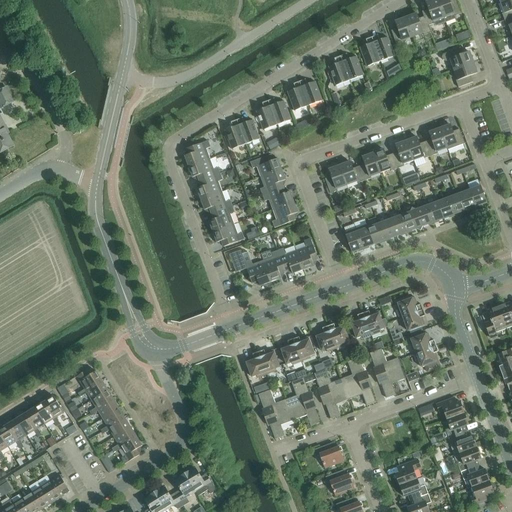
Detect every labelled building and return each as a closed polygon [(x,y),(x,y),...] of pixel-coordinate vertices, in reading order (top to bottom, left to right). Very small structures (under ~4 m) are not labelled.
[(423,14),(430,33),(431,33),(428,26),(434,24),(436,26),(445,23),(437,0),(433,0),(426,3),(429,12),(423,14)] [(437,0),(445,23),(455,19),(455,16),(462,14),(457,1),(451,4),(449,0),(437,0)] [(511,0),(509,0),(500,3),(504,13),(502,14),(504,21),(511,18),(511,0)] [(424,19),(419,21),(416,14),(406,18),(413,38),(423,34),(424,36),(430,33),(423,14),(424,19)] [(413,38),(406,18),(395,22),(398,31),(392,33),(397,46),(404,43),(403,41),(413,38)] [(372,38),(380,60),(381,62),(395,57),(388,38),(380,41),(378,35),(372,38)] [(381,62),(380,60),(372,38),(366,40),(368,45),(360,48),(367,67),(381,62)] [(441,43),(435,45),(438,52),(444,49),(441,43)] [(454,70),(474,63),(470,52),(460,56),(458,49),(443,55),(442,58),(443,61),(446,62),(450,60),(454,70)] [(340,57),(342,60),(349,81),(363,76),(357,57),(349,60),(347,54),(340,57)] [(342,60),(340,57),(334,59),(336,65),(328,68),(335,86),(349,81),(342,60)] [(474,63),(454,70),(457,80),(456,81),(458,88),(471,83),(468,77),(477,74),(474,63)] [(400,65),(388,70),(390,76),(403,70),(400,65)] [(438,69),(432,71),(434,77),(441,75),(438,69)] [(299,82),(308,106),(322,101),(315,82),(307,85),(305,80),(299,82)] [(308,106),(299,82),(293,84),(295,90),(287,93),(294,111),(308,106)] [(0,107),(13,101),(6,88),(0,91),(0,107)] [(268,101),(277,125),(291,120),(284,102),(276,105),(274,99),(268,101)] [(277,125),(268,101),(262,103),(264,109),(256,112),(263,131),(277,125)] [(0,118),(0,151),(11,146),(5,134),(7,133),(0,118)] [(237,120),(246,145),(260,140),(253,121),(245,124),(243,118),(237,120)] [(446,119),(428,126),(430,131),(448,124),(446,119)] [(246,145),(237,120),(231,123),(233,128),(225,131),(232,150),(246,145)] [(301,123),(296,125),(299,131),(304,129),(301,123)] [(440,129),(447,149),(448,151),(465,144),(460,132),(454,134),(450,125),(440,129)] [(426,144),(431,157),(438,154),(437,152),(447,149),(440,129),(429,133),(432,142),(426,144)] [(279,137),(273,140),(277,147),(283,144),(279,137)] [(406,141),(414,161),(424,157),(424,159),(431,157),(426,144),(420,146),(417,137),(406,141)] [(189,167),(210,159),(206,149),(210,148),(208,141),(195,146),(189,148),(187,149),(189,155),(185,157),(189,167)] [(393,157),(398,169),(404,167),(404,165),(414,161),(406,141),(396,145),(399,154),(393,157)] [(373,154),(380,173),(390,170),(391,172),(398,169),(393,157),(387,159),(384,150),(373,154)] [(360,169),(364,181),(371,179),(370,177),(380,173),(373,154),(362,158),(366,167),(360,169)] [(257,168),(261,178),(282,170),(278,159),(273,161),(271,155),(250,163),(253,169),(257,168)] [(210,159),(189,167),(193,178),(197,176),(199,182),(220,174),(218,168),(214,170),(210,159)] [(459,159),(453,162),(455,168),(461,166),(459,159)] [(339,166),(347,186),(357,182),(358,184),(364,181),(360,169),(354,171),(350,162),(339,166)] [(347,186),(339,166),(329,170),(332,179),(326,181),(330,194),(337,191),(337,189),(347,186)] [(442,167),(436,169),(438,175),(444,173),(442,167)] [(262,196),(283,188),(281,182),(286,181),(282,170),(261,178),(264,188),(260,189),(262,196)] [(220,174),(199,182),(201,188),(197,189),(201,200),(222,192),(218,182),(223,180),(220,174)] [(417,174),(411,176),(414,184),(420,182),(417,174)] [(470,190),(476,207),(487,203),(482,190),(484,189),(481,182),(479,183),(481,186),(470,190)] [(283,188),(262,196),(265,202),(269,200),(273,210),(294,203),(290,192),(285,193),(283,188)] [(459,194),(465,211),(476,207),(470,190),(459,194)] [(222,192),(201,200),(205,211),(209,209),(211,215),(232,207),(230,201),(226,202),(222,192)] [(448,198),(455,215),(465,211),(459,194),(448,198)] [(437,202),(444,219),(455,215),(448,198),(437,202)] [(246,202),(239,205),(242,211),(248,209),(246,202)] [(427,206),(433,223),(444,219),(437,202),(427,206)] [(294,203),(273,210),(276,220),(272,222),(275,229),(296,221),(293,215),(298,213),(294,203)] [(413,221),(416,229),(421,231),(423,227),(433,223),(427,206),(416,210),(419,219),(413,221)] [(232,207),(211,215),(213,220),(209,222),(213,232),(234,225),(230,215),(235,213),(232,207)] [(400,216),(406,233),(416,229),(413,221),(419,219),(416,210),(412,208),(410,212),(400,216)] [(389,220),(395,237),(406,233),(400,216),(389,220)] [(378,224),(385,241),(395,237),(389,220),(378,224)] [(385,241),(378,224),(368,228),(367,225),(366,225),(374,245),(385,241)] [(234,225),(213,232),(217,243),(221,242),(224,247),(245,240),(242,233),(238,235),(234,225)] [(356,229),(363,249),(374,245),(366,225),(356,229)] [(363,249),(356,229),(345,233),(352,253),(363,249)] [(296,252),(303,270),(314,266),(312,262),(318,260),(310,239),(304,241),(306,248),(296,252)] [(292,274),(303,270),(296,252),(286,255),(284,249),(277,251),(285,272),(291,270),(292,274)] [(270,282),(263,261),(253,265),(251,261),(245,263),(241,251),(230,255),(236,273),(247,269),(252,284),(258,282),(260,286),(270,282)] [(263,261),(270,282),(281,278),(280,274),(285,272),(277,251),(271,253),(273,258),(263,261)] [(400,319),(423,310),(421,305),(418,306),(414,298),(398,304),(399,309),(397,310),(400,319)] [(498,307),(507,329),(511,327),(511,305),(511,306),(509,303),(498,307)] [(507,329),(498,307),(487,311),(489,314),(482,317),(491,339),(497,336),(496,333),(507,329)] [(423,310),(400,319),(404,328),(406,327),(408,332),(425,325),(422,317),(425,316),(423,310)] [(363,313),(371,336),(381,333),(380,330),(384,329),(378,312),(370,315),(369,311),(363,313)] [(371,336),(363,313),(357,316),(358,319),(350,322),(357,339),(361,337),(362,339),(371,336)] [(328,326),(336,349),(346,346),(345,343),(349,342),(343,325),(335,328),(334,324),(328,326)] [(336,349),(328,326),(322,329),(324,332),(315,335),(322,352),(326,350),(327,352),(336,349)] [(414,355),(436,346),(434,340),(431,342),(428,334),(411,340),(413,345),(410,345),(414,355)] [(293,339),(302,362),(311,359),(310,356),(315,354),(308,338),(300,341),(299,337),(293,339)] [(302,362),(293,339),(287,342),(289,345),(280,348),(287,365),(292,363),(292,365),(302,362)] [(436,346),(414,355),(417,364),(420,363),(421,368),(425,366),(428,373),(441,367),(435,353),(438,352),(436,346)] [(374,370),(376,377),(401,368),(398,359),(387,363),(382,349),(359,358),(361,362),(371,358),(376,370),(374,370)] [(258,352),(267,375),(276,371),(275,369),(280,367),(273,351),(265,354),(264,350),(258,352)] [(497,362),(502,373),(511,369),(511,350),(498,355),(501,361),(497,362)] [(267,375),(258,352),(252,354),(254,358),(246,361),(252,378),(257,376),(257,378),(267,375)] [(342,379),(345,388),(369,379),(367,373),(365,374),(361,362),(359,358),(347,362),(352,375),(342,379)] [(322,364),(314,367),(316,373),(324,370),(322,364)] [(401,368),(376,377),(379,383),(380,383),(386,399),(396,395),(392,384),(405,379),(401,368)] [(509,383),(511,389),(511,388),(511,369),(502,373),(506,384),(509,383)] [(321,397),(345,388),(342,379),(331,383),(326,370),(314,374),(314,375),(316,380),(320,390),(318,391),(321,397)] [(418,371),(408,375),(410,381),(421,378),(418,371)] [(82,392),(84,395),(87,393),(86,392),(102,381),(96,372),(88,377),(85,372),(77,377),(85,390),(82,392)] [(295,373),(287,376),(290,383),(292,383),(298,380),(295,374),(295,373)] [(314,375),(304,379),(306,384),(316,380),(314,375)] [(286,400),(289,409),(314,400),(311,394),(309,394),(306,384),(304,379),(303,378),(298,380),(292,383),(297,396),(286,400)] [(372,386),(369,379),(345,388),(349,400),(362,395),(366,406),(376,403),(370,386),(372,386)] [(86,392),(87,393),(92,401),(108,391),(102,381),(86,392)] [(345,388),(321,397),(323,404),(325,403),(331,419),(340,416),(336,405),(349,400),(345,388)] [(108,391),(92,401),(96,408),(93,410),(95,414),(99,412),(97,410),(114,400),(108,391)] [(265,418),(289,409),(286,400),(275,404),(270,391),(258,395),(254,396),(257,403),(261,402),(264,411),(263,412),(265,418)] [(68,394),(63,397),(66,402),(66,403),(71,400),(68,394)] [(54,419),(56,418),(64,413),(54,397),(44,403),(54,419)] [(447,420),(464,413),(460,402),(454,404),(452,399),(436,405),(439,413),(444,411),(447,420)] [(97,410),(99,412),(103,419),(119,409),(114,400),(97,410)] [(289,409),(294,420),(307,416),(310,424),(311,427),(320,423),(314,407),(316,406),(314,400),(289,409)] [(35,408),(45,425),(52,420),(54,423),(58,421),(56,418),(54,419),(44,403),(35,408)] [(73,403),(68,406),(72,412),(77,409),(73,403)] [(36,430),(38,429),(45,425),(35,408),(26,414),(36,430)] [(119,409),(103,419),(108,426),(104,428),(106,432),(110,430),(109,428),(125,418),(119,409)] [(289,409),(265,418),(267,424),(269,424),(275,440),(284,436),(280,425),(294,420),(289,409)] [(77,410),(72,413),(76,419),(81,416),(77,410)] [(464,413),(447,420),(450,429),(446,430),(449,439),(464,433),(462,427),(469,425),(464,413)] [(17,419),(27,436),(34,431),(36,435),(40,432),(38,429),(36,430),(26,414),(17,419)] [(109,428),(110,430),(114,437),(131,427),(125,418),(109,428)] [(17,441),(19,440),(27,436),(17,419),(7,425),(17,441)] [(85,423),(80,426),(83,431),(88,428),(85,423)] [(0,429),(0,433),(8,447),(16,443),(18,446),(21,444),(19,440),(17,441),(7,425),(0,429)] [(131,427),(114,437),(119,445),(115,447),(118,451),(121,449),(120,447),(136,437),(131,427)] [(0,452),(1,452),(8,447),(0,433),(0,452)] [(464,433),(449,439),(452,447),(456,445),(459,454),(477,447),(473,436),(466,438),(464,433)] [(120,447),(121,449),(126,456),(122,459),(125,464),(140,455),(137,450),(142,446),(136,437),(120,447)] [(53,439),(48,442),(51,447),(56,444),(53,439)] [(325,469),(344,462),(339,447),(335,449),(333,443),(315,450),(318,456),(320,455),(325,469)] [(118,451),(115,447),(112,449),(110,450),(111,452),(109,453),(110,455),(118,451)] [(461,472),(477,466),(475,461),(481,459),(477,447),(459,454),(462,462),(458,464),(461,472)] [(439,448),(433,450),(435,456),(441,454),(439,448)] [(399,486),(417,479),(414,471),(421,468),(418,460),(400,467),(402,472),(395,474),(399,486)] [(112,464),(106,468),(109,474),(115,470),(112,464)] [(477,466),(461,472),(464,481),(469,479),(472,488),(489,481),(485,469),(479,472),(477,466)] [(185,474),(196,492),(198,496),(208,490),(211,494),(216,491),(208,477),(203,480),(195,468),(185,474)] [(335,496),(355,489),(349,475),(345,476),(343,471),(325,477),(328,483),(330,482),(335,496)] [(177,496),(183,506),(189,503),(186,498),(196,492),(185,474),(175,480),(182,493),(177,496)] [(50,481),(60,498),(70,492),(60,476),(50,481)] [(417,479),(399,486),(404,497),(410,495),(412,500),(428,495),(425,486),(420,488),(417,479)] [(41,487),(51,504),(60,498),(50,481),(41,487)] [(489,481),(472,488),(475,496),(470,498),(474,506),(479,504),(480,508),(485,505),(484,502),(489,500),(487,495),(494,493),(489,481)] [(32,493),(42,509),(51,504),(41,487),(32,493)] [(154,493),(165,511),(175,505),(178,510),(183,506),(177,496),(172,499),(164,487),(154,493)] [(23,498),(31,511),(37,511),(42,509),(32,493),(23,498)] [(163,511),(165,511),(154,493),(144,499),(152,511),(151,511),(163,511)] [(428,495),(412,500),(414,506),(408,508),(409,511),(429,511),(426,504),(431,503),(428,495)] [(14,504),(18,511),(31,511),(23,498),(14,504)] [(341,511),(363,511),(359,502),(356,504),(353,498),(336,505),(338,511),(340,510),(341,511)]
